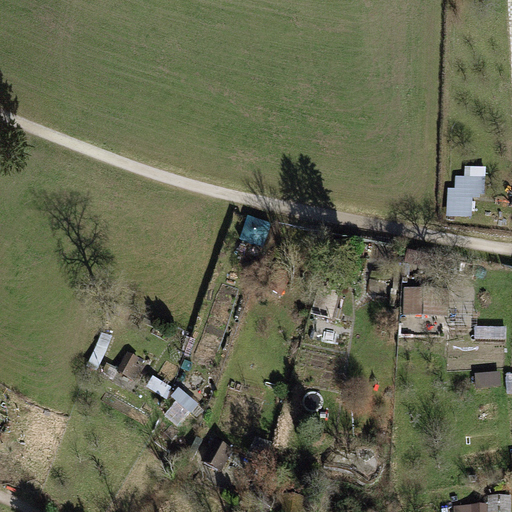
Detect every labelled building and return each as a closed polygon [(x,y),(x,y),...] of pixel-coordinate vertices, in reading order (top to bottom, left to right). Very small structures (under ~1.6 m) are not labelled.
[(466,179),(456,179),(456,191),(449,191),(448,219),(474,220),(474,202),(486,202),(487,168),(466,167),(466,179)] [(446,294),(407,292),(406,318),(445,319),(446,294)] [(142,371),(127,363),(121,375),(136,383),(142,371)] [(230,458),(213,449),(206,463),(223,472),(230,458)] [(302,511),(304,500),(287,498),(284,511),(302,511)] [(511,501),(491,501),(490,511),(501,511),(511,511),(511,501)]
